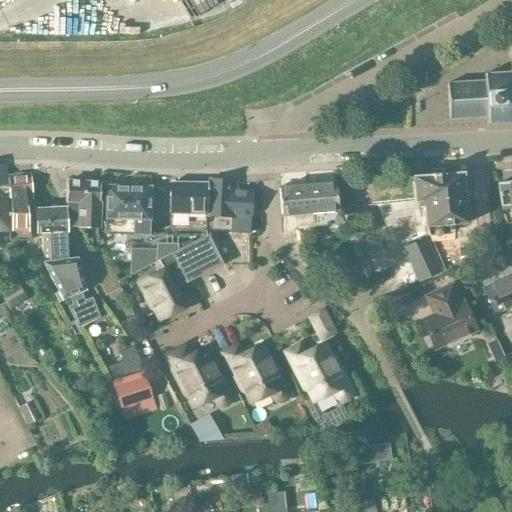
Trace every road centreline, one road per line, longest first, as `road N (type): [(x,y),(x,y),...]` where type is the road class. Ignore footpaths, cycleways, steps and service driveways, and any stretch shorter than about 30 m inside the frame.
road 1 (unclassified): [(0,151),(176,161),(511,142)]
road 2 (tertiary): [(0,89),(194,78),(264,52),(351,0)]
